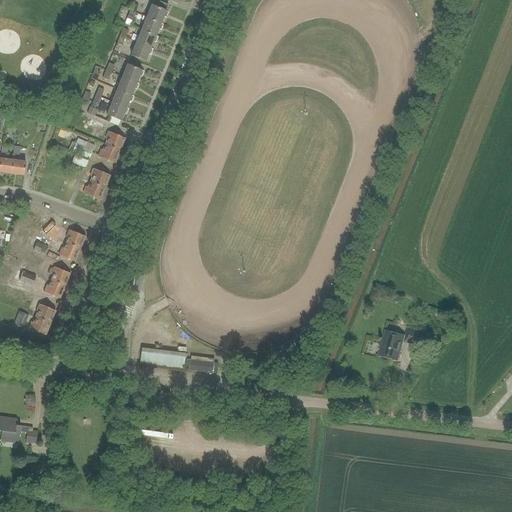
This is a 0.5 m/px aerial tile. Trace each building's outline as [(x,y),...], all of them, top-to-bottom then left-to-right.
[(156,0),(153,0),(146,18),(161,24),(164,17),(166,18),(168,12),(166,11),(169,5),(156,0)] [(130,12),(135,14),(138,6),(133,4),(130,12)] [(135,14),(130,12),(127,19),(132,21),(135,14)] [(146,18),(141,30),(156,36),(159,29),(161,30),(163,25),(161,24),(146,18)] [(123,29),(120,36),(126,39),(129,31),(123,29)] [(141,30),(136,43),(151,49),(154,42),(156,43),(158,37),(156,36),(141,30)] [(123,46),(126,39),(120,36),(117,44),(123,46)] [(136,43),(131,56),(145,62),(149,54),(151,55),(153,50),(151,49),(136,43)] [(106,71),(111,73),(114,66),(109,63),(106,71)] [(127,65),(122,78),(137,83),(139,76),(142,77),(144,72),(127,65)] [(111,73),(106,71),(103,78),(108,81),(111,73)] [(122,78),(117,90),(132,96),(134,89),(137,90),(139,84),(137,83),(122,78)] [(104,91),(99,88),(96,96),(101,98),(104,91)] [(117,90),(112,103),(127,109),(127,108),(130,101),(132,102),(134,97),(132,96),(117,90)] [(101,98),(96,96),(93,103),(98,106),(101,98)] [(127,115),(129,109),(127,108),(127,109),(112,103),(107,115),(122,121),(125,114),(127,115)] [(95,115),(97,110),(90,107),(88,113),(95,115)] [(97,156),(110,162),(122,136),(109,130),(97,156)] [(90,158),(95,144),(77,137),(71,151),(90,158)] [(7,159),(8,154),(4,153),(4,159),(2,159),(0,171),(0,172),(12,174),(14,160),(7,159)] [(74,155),(72,162),(86,167),(89,160),(74,155)] [(14,160),(12,174),(24,176),(26,162),(14,160)] [(84,195),(96,198),(103,171),(91,168),(84,195)] [(365,222),(368,212),(363,211),(360,220),(365,222)] [(45,221),(41,233),(55,237),(59,225),(45,221)] [(66,229),(59,256),(72,260),(80,233),(66,229)] [(35,241),(33,250),(46,254),(48,245),(35,241)] [(43,292),(56,298),(67,272),(54,267),(43,292)] [(18,280),(22,281),(20,288),(29,291),(35,275),(21,270),(18,280)] [(117,313),(118,313),(110,334),(111,339),(122,343),(131,318),(130,318),(140,294),(137,293),(144,278),(138,275),(139,274),(134,271),(126,290),(127,290),(117,313)] [(34,316),(30,315),(26,328),(41,334),(50,308),(38,304),(34,316)] [(18,311),(13,325),(22,328),(27,314),(18,311)] [(418,345),(422,333),(407,329),(405,337),(385,331),(379,356),(396,360),(401,341),(418,345)] [(139,348),(138,364),(185,367),(186,351),(139,348)] [(316,365),(319,357),(308,353),(305,361),(316,365)] [(217,374),(218,365),(213,364),(214,360),(191,358),(191,360),(187,362),(186,370),(217,374)] [(0,438),(19,441),(21,426),(16,425),(17,419),(0,416),(0,430),(1,431),(0,436),(0,438)] [(36,443),(37,431),(27,430),(25,442),(36,443)] [(41,472),(41,465),(30,464),(30,472),(41,472)]
